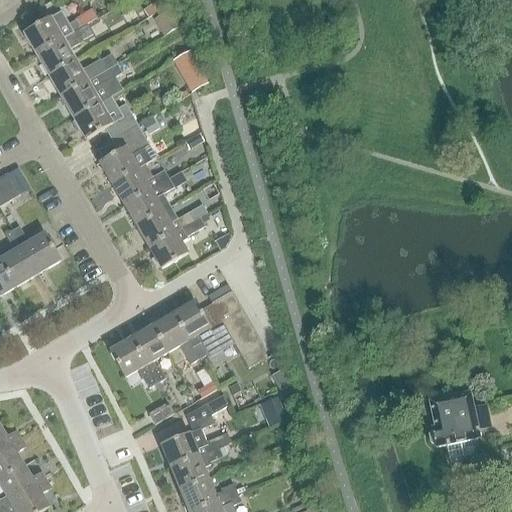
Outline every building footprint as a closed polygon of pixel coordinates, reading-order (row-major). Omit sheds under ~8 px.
[(165,10),(160,1),(142,12),(147,20),(165,10)] [(90,10),(74,19),(75,21),(80,30),(86,27),(97,20),(90,10)] [(35,56),(80,30),(75,21),(68,26),(61,13),(49,19),(23,35),(35,56)] [(176,30),(166,13),(153,21),(163,38),(176,30)] [(80,30),(35,56),(47,78),(74,62),(68,51),(82,43),(81,42),(91,36),(86,27),(80,30)] [(189,53),(175,61),(194,92),(207,84),(189,53)] [(100,63),(81,74),(74,62),(47,78),(60,99),(105,72),(115,66),(110,58),(100,64),(100,63)] [(120,75),(115,66),(105,72),(60,99),(72,120),(109,98),(121,92),(113,79),(120,75)] [(116,111),(109,98),(72,120),(85,142),(104,130),(110,142),(136,127),(124,106),(116,111)] [(149,121),(142,125),(148,135),(155,131),(149,121)] [(136,127),(110,142),(117,153),(98,164),(111,186),(137,171),(145,167),(144,166),(155,160),(149,147),(136,127)] [(204,143),(199,135),(184,144),(189,152),(204,143)] [(137,171),(111,186),(123,207),(168,181),(163,172),(152,179),(145,167),(137,171)] [(7,175),(0,179),(0,188),(9,203),(19,196),(7,175)] [(168,209),(161,197),(173,190),(168,181),(123,207),(135,228),(168,209)] [(0,188),(0,207),(9,203),(0,188)] [(135,228),(147,249),(193,223),(199,220),(206,215),(202,207),(188,214),(175,222),(168,209),(135,228)] [(204,228),(199,220),(193,223),(147,249),(160,271),(187,256),(180,244),(187,240),(186,239),(198,232),(204,228)] [(37,276),(60,263),(43,235),(28,244),(18,228),(12,232),(37,276)] [(13,252),(0,260),(0,264),(14,289),(37,276),(12,232),(4,237),(13,252)] [(229,238),(215,246),(219,252),(226,249),(230,241),(229,238)] [(0,297),(14,289),(0,264),(0,297)] [(228,287),(207,298),(210,305),(231,293),(228,287)] [(211,306),(216,315),(237,303),(231,293),(210,305),(211,306)] [(172,316),(199,361),(207,356),(210,360),(234,346),(228,336),(222,326),(216,315),(211,306),(199,312),(194,303),(172,316)] [(237,303),(216,315),(222,326),(243,314),(237,303)] [(243,314),(222,326),(228,336),(249,324),(243,314)] [(172,316),(151,328),(167,355),(181,346),(185,352),(183,354),(190,366),(199,361),(172,316)] [(228,336),(234,346),(255,334),(249,324),(228,336)] [(151,328),(130,340),(156,385),(165,380),(158,368),(156,369),(152,363),(167,355),(151,328)] [(234,346),(240,357),(261,345),(255,334),(234,346)] [(148,390),(156,385),(130,340),(108,353),(124,380),(139,371),(143,377),(140,378),(148,390)] [(266,359),(261,345),(240,357),(248,370),(266,359)] [(212,384),(197,393),(201,399),(216,391),(212,384)] [(299,404),(292,387),(278,393),(285,410),(297,405),(299,404)] [(431,432),(428,436),(430,446),(435,449),(446,447),(448,460),(479,453),(476,441),(479,440),(477,433),(476,428),(489,425),(485,406),(472,409),(469,394),(428,403),(434,429),(431,430),(431,432)] [(170,470),(218,450),(214,441),(206,444),(200,430),(211,419),(210,417),(228,407),(223,397),(185,417),(192,434),(160,447),(170,470)] [(286,422),(277,398),(263,403),(273,427),(286,422)] [(154,427),(174,415),(167,403),(148,416),(154,427)] [(0,453),(20,441),(15,433),(5,439),(0,429),(0,453)] [(0,453),(0,481),(23,467),(15,455),(25,449),(20,441),(0,453)] [(218,450),(170,470),(179,492),(208,481),(201,465),(208,462),(209,464),(222,459),(218,450)] [(23,467),(0,481),(0,489),(5,498),(0,501),(0,509),(45,482),(40,474),(31,480),(23,467)] [(208,481),(179,492),(186,511),(195,511),(237,495),(233,486),(220,491),(221,493),(214,496),(208,481)] [(43,511),(49,509),(41,496),(50,490),(45,482),(0,509),(0,511),(10,511),(13,511),(14,511),(43,511)] [(233,511),(232,508),(240,504),(237,495),(195,511),(233,511)]
